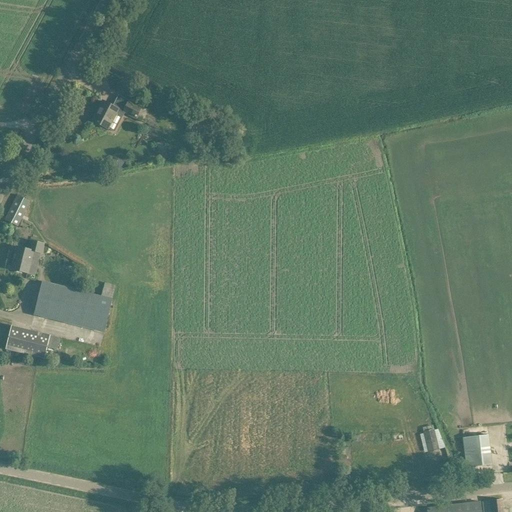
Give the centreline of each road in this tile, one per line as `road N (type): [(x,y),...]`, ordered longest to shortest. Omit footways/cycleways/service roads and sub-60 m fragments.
road 1 (unclassified): [(511,485),(234,509),(186,507),(0,467)]
road 2 (unclassified): [(0,196),(103,0)]
